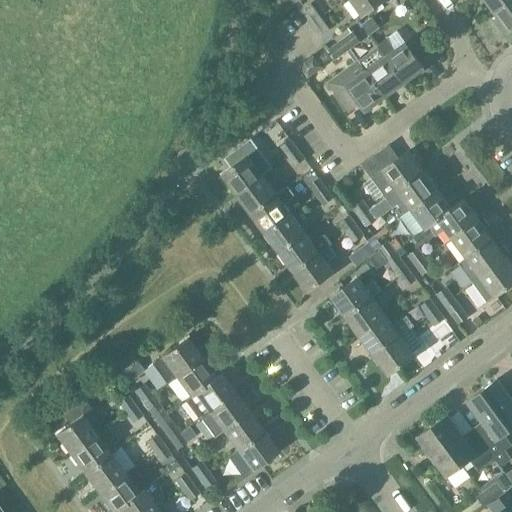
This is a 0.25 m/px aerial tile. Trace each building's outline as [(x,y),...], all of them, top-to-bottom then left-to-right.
[(350,0),(364,18),(388,0),(350,0)] [(511,0),(484,0),(495,13),(511,0)] [(511,0),(495,13),(510,34),(511,31),(511,0)] [(315,22),(321,18),(311,5),(305,10),(315,22)] [(331,31),(321,18),(315,22),(324,35),(331,31)] [(363,26),(370,36),(380,29),(373,19),(363,26)] [(354,33),(344,40),(351,50),(361,43),(354,33)] [(430,55),(416,36),(396,51),(388,39),(378,47),(386,58),(405,84),(425,69),(420,63),(430,55)] [(338,60),(351,50),(344,40),(331,50),(338,60)] [(386,58),(368,71),(367,72),(386,98),(405,84),(386,58)] [(342,75),(330,84),(351,112),(361,105),(366,112),(386,98),(367,72),(368,71),(360,61),(351,68),(354,72),(345,79),(342,75)] [(269,102),(256,111),(263,120),(276,110),(269,102)] [(266,127),(281,147),(291,140),(276,120),(266,127)] [(289,157),(299,150),(291,140),(282,148),(289,157)] [(306,160),(299,150),(289,157),(296,167),(306,160)] [(257,151),(249,156),(223,175),(237,195),(263,176),(256,166),(264,160),(257,151)] [(409,152),(383,171),(375,177),(383,188),(380,190),(387,199),(424,172),(409,152)] [(424,172),(387,199),(394,208),(405,200),(412,210),(438,191),(424,172)] [(277,195),(263,176),(237,195),(251,214),(277,195)] [(317,196),(327,189),(320,180),(310,187),(317,196)] [(288,187),(277,195),(251,214),(266,233),(291,215),(285,205),(296,197),(288,187)] [(327,189),(317,196),(324,206),(334,199),(327,189)] [(438,191),(412,210),(427,230),(430,228),(430,227),(452,210),(452,209),(438,191)] [(464,200),(452,209),(452,210),(430,227),(430,228),(437,237),(446,230),(453,239),(479,220),(464,200)] [(361,218),(370,211),(363,201),(354,208),(361,218)] [(378,221),(370,211),(361,218),(368,228),(378,221)] [(306,234),(291,215),(266,233),(280,253),(306,234)] [(348,234),(357,227),(350,217),(340,224),(348,234)] [(479,220),(453,239),(467,258),(493,240),(487,231),(491,228),(484,219),(480,222),(479,220)] [(364,236),(357,227),(348,234),(355,243),(364,236)] [(313,244),(306,234),(280,253),(294,273),(330,247),(332,245),(325,235),(313,244)] [(482,278),(507,259),(506,257),(510,255),(504,246),(500,249),(493,240),(467,258),(459,264),(474,284),(482,278)] [(396,252),(388,242),(378,250),(386,260),(396,252)] [(377,253),(370,244),(351,258),(357,267),(377,253)] [(330,247),(294,273),(308,292),(334,273),(327,264),(337,257),(330,247)] [(415,267),(425,259),(418,249),(408,256),(415,267)] [(396,252),(386,260),(399,279),(409,271),(402,261),(396,252)] [(433,269),(425,259),(415,267),(422,276),(433,269)] [(511,265),(507,259),(482,278),(474,284),(488,303),(511,285),(511,265)] [(417,281),(409,271),(399,279),(406,288),(417,281)] [(365,289),(358,279),(332,297),(346,317),(372,298),(382,291),(375,282),(365,289)] [(444,305),(454,298),(447,288),(437,296),(444,305)] [(387,317),(372,298),(346,317),(361,336),(387,317)] [(454,298),(444,305),(459,324),(468,317),(454,298)] [(429,317),(438,310),(431,300),(422,307),(429,317)] [(445,319),(438,310),(429,317),(436,326),(445,319)] [(387,317),(361,336),(375,356),(411,329),(415,327),(407,316),(393,326),(387,317)] [(424,346),(411,329),(375,356),(390,376),(415,357),(414,355),(425,347),(424,346)] [(188,338),(162,357),(163,358),(153,365),(167,384),(177,377),(202,358),(188,338)] [(216,376),(202,358),(177,377),(191,396),(217,377),(216,376)] [(115,367),(127,383),(136,376),(124,360),(115,367)] [(191,396),(191,397),(185,401),(199,420),(200,419),(210,412),(235,393),(220,373),(216,376),(217,377),(191,396)] [(511,399),(498,380),(483,391),(511,430),(511,429),(511,399)] [(142,402),(152,395),(145,385),(135,392),(142,402)] [(511,430),(483,391),(468,402),(485,426),(476,433),(496,460),(501,467),(511,459),(506,451),(511,446),(511,445),(504,435),(511,430)] [(210,412),(200,419),(214,438),(224,431),(250,413),(235,393),(210,412)] [(159,404),(152,395),(142,402),(149,412),(159,404)] [(126,414),(136,407),(129,397),(120,404),(126,414)] [(65,416),(71,424),(57,435),(71,454),(97,435),(90,426),(98,420),(85,402),(65,416)] [(136,407),(126,414),(133,423),(143,416),(136,407)] [(264,432),(250,413),(224,431),(238,451),(264,432)] [(448,416),(434,427),(462,466),(471,460),(480,473),(496,460),(476,433),(473,429),(467,434),(470,438),(467,440),(448,416)] [(170,441),(181,433),(173,423),(163,431),(170,441)] [(434,427),(419,438),(456,488),(471,478),(462,466),(434,427)] [(264,432),(238,451),(253,470),(278,452),(264,432)] [(188,443),(181,433),(170,441),(177,451),(188,443)] [(104,445),(97,435),(71,454),(85,474),(111,455),(119,449),(112,439),(104,445)] [(154,453),(164,445),(157,435),(147,443),(154,453)] [(172,455),(164,445),(154,453),(161,463),(172,455)] [(125,474),(111,455),(85,474),(99,493),(125,474)] [(199,479),(209,472),(202,463),(192,470),(199,479)] [(125,474),(99,493),(113,511),(116,511),(120,510),(119,509),(144,490),(144,489),(148,486),(134,467),(125,474)] [(209,472),(199,479),(206,489),(216,482),(209,472)] [(183,491),(193,484),(186,474),(176,481),(183,491)] [(484,508),(505,493),(497,482),(476,497),(484,508)] [(193,484),(183,491),(190,501),(200,494),(193,484)] [(511,511),(511,488),(492,503),(498,511),(511,511)] [(154,511),(159,509),(144,490),(119,509),(120,510),(120,511),(154,511)]
